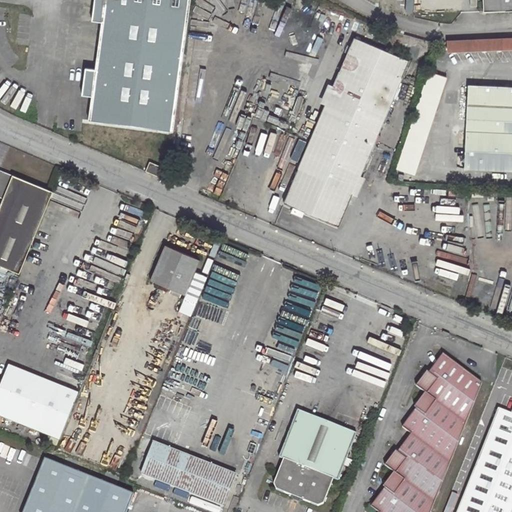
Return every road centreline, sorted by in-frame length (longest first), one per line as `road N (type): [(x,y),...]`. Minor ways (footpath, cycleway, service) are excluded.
road 1 (unclassified): [(511,344),(0,124)]
road 2 (unknown): [(123,416),(102,396),(102,374),(164,197),(250,62),(316,74)]
road 3 (unknown): [(333,269),(437,24)]
road 4 (unknown): [(111,175),(33,337),(35,363),(63,381)]
road 5 (unknown): [(430,310),(352,511)]
